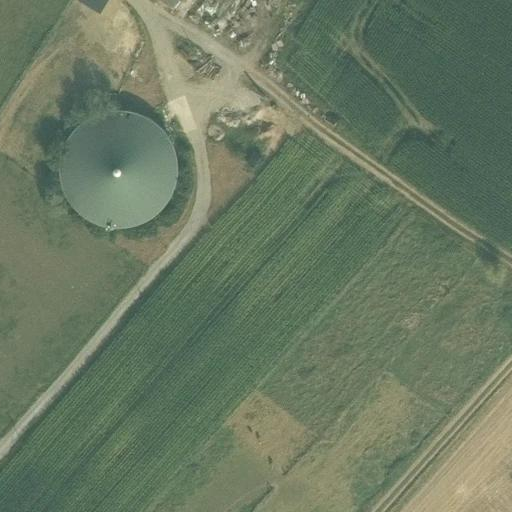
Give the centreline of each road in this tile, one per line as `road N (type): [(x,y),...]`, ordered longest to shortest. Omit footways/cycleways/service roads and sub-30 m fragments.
road 1 (track): [(511,267),(134,0)]
road 2 (track): [(0,450),(256,156),(300,116)]
road 3 (track): [(379,511),(511,364)]
